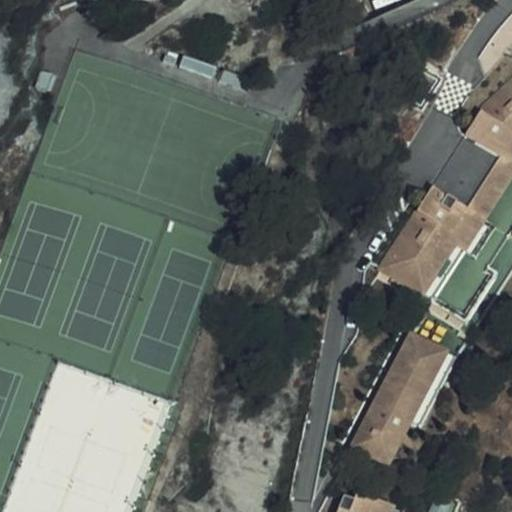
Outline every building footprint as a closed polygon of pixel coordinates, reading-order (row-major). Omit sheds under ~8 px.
[(215,78),(176,64),(171,74),(210,89),(215,78)] [(49,73),(38,69),(32,86),(44,90),(49,73)] [(247,91),(220,80),(215,91),(243,103),(247,91)] [(511,87),(478,118),(373,280),(425,314),(425,315),(459,337),(491,286),(482,281),(503,248),(507,251),(511,242),(511,87)] [(448,369),(404,345),(344,453),(378,472),(400,432),(410,437),(448,369)] [(343,505),(334,502),(329,511),(341,511),(356,500),(347,496),(343,505)] [(383,511),(356,500),(341,511),(383,511)]
